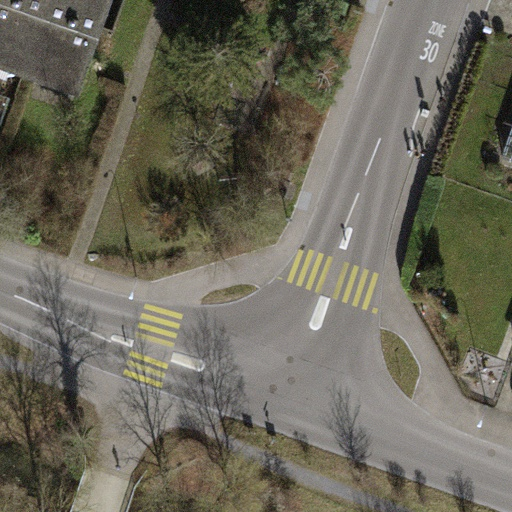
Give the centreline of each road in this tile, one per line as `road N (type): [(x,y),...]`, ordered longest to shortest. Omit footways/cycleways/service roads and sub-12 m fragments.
road 1 (residential): [(437,0),(293,400)]
road 2 (residential): [(0,286),(293,400)]
road 3 (residential): [(293,400),(511,480)]
road 4 (track): [(164,350),(108,511)]
